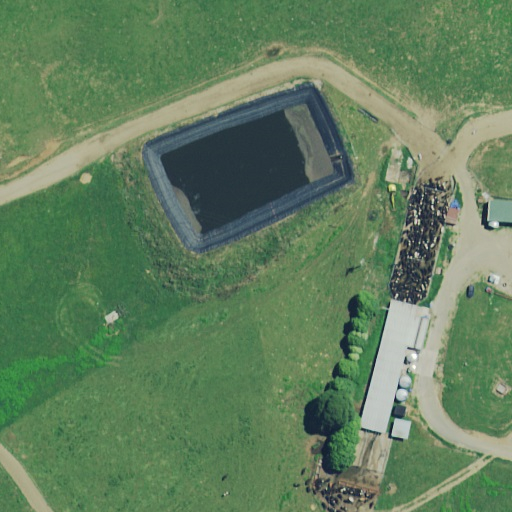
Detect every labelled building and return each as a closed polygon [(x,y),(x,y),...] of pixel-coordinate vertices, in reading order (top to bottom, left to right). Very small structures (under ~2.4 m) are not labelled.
[(511,202),(487,201),(485,222),(511,223),(511,202)] [(453,225),(458,211),(448,208),(444,222),(453,225)] [(414,307),(389,301),(358,427),(383,433),(405,346),(419,350),(427,320),(412,317),(414,307)] [(416,353),(406,351),(403,363),(414,365),(416,353)] [(403,402),(404,400),(405,399),(405,398),(406,397),(406,396),(406,395),(405,394),(405,393),(404,392),(403,391),(404,391),(405,391),(406,390),(407,389),(408,388),(408,387),(409,386),(409,385),(409,384),(408,383),(408,382),(407,381),(406,380),(405,379),(404,379),(402,379),(401,379),(400,379),(399,380),(398,381),(397,382),(397,383),(396,384),(396,385),(396,386),(397,387),(397,388),(398,389),(399,390),(398,391),(397,391),(396,392),(395,392),(394,393),(394,394),(394,395),(394,396),(394,397),(394,398),(394,399),(395,400),(396,401),(397,402),(398,402),(399,402),(400,402),(401,402),(402,402),(403,402)]
